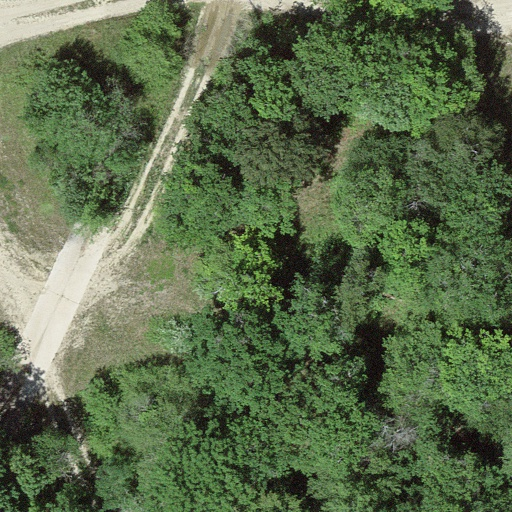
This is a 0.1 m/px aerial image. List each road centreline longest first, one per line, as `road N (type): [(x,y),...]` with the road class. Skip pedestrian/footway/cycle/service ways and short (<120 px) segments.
road 1 (track): [(29,343),(151,158),(228,0)]
road 2 (track): [(0,278),(107,511)]
road 3 (track): [(0,27),(120,0)]
